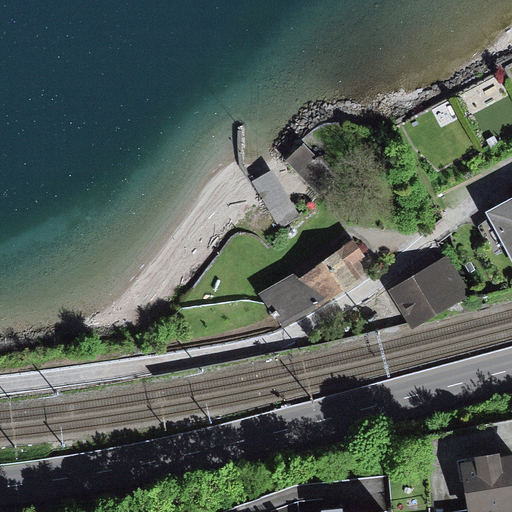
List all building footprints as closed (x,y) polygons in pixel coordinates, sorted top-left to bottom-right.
[(290,156),(312,178),(332,159),(310,136),(290,156)] [(253,182),(280,229),(300,218),(273,171),(253,182)] [(511,270),(511,201),(509,197),(481,212),(511,270)] [(363,252),(353,238),(300,276),(295,268),(262,292),(286,326),(359,274),(350,262),(363,252)] [(447,264),(396,293),(414,324),(464,295),(447,264)] [(501,511),(511,510),(511,458),(454,468),(461,511),(501,511)]
